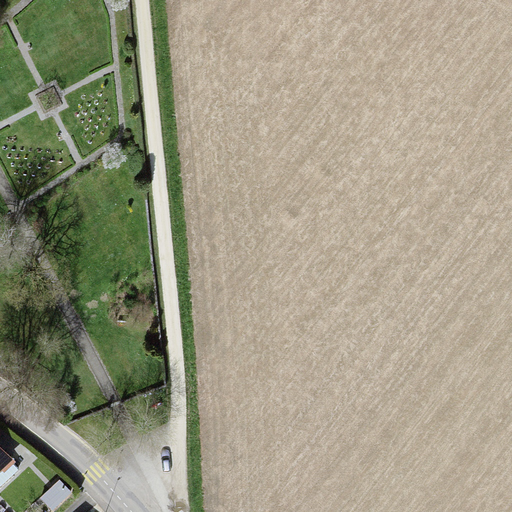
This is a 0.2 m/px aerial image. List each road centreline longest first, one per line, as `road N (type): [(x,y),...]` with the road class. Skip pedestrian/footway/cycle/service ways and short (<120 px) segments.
road 1 (track): [(181,511),(142,0)]
road 2 (unclassified): [(132,511),(65,442),(0,393)]
